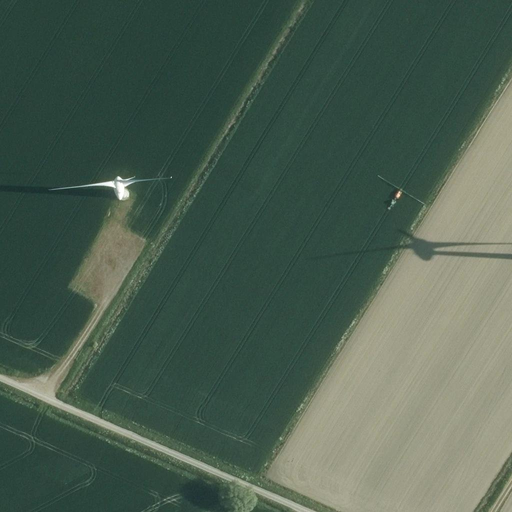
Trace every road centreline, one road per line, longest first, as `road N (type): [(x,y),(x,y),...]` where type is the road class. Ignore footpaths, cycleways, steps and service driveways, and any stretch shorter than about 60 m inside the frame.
road 1 (track): [(294,511),(0,385)]
road 2 (track): [(135,233),(45,405)]
